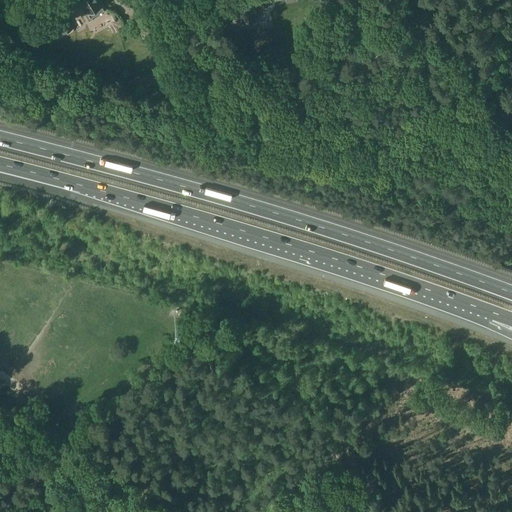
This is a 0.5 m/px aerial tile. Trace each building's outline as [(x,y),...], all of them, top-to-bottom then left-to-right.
[(70,0),(68,2),(73,11),(83,5),(87,13),(88,12),(91,17),(105,9),(102,3),(101,4),(98,0),(70,0)] [(263,4),(267,3),(266,0),(257,0),(238,3),(239,9),(236,9),(238,17),(241,17),(242,22),(254,20),(253,12),(256,12),(255,8),(264,7),(263,4)] [(73,28),(60,6),(51,12),(63,33),(73,28)] [(8,32),(0,37),(0,47),(7,57),(19,48),(8,32)] [(216,50),(211,56),(215,60),(220,54),(216,50)]
